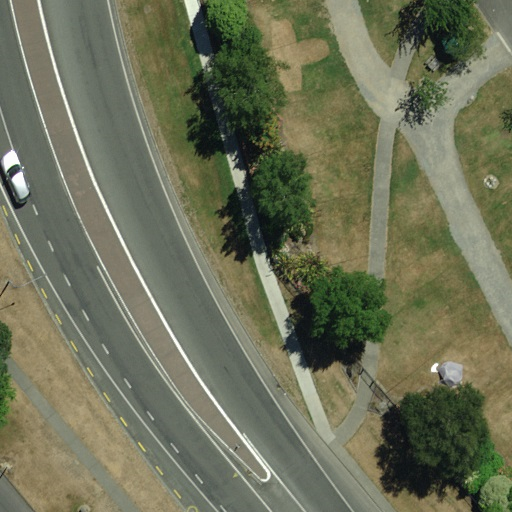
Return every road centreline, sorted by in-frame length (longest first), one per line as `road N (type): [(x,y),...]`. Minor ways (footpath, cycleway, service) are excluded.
road 1 (trunk): [(79,0),(110,129),(156,247),(213,356),(328,511)]
road 2 (trunk): [(245,511),(159,408),(75,268)]
road 3 (trunk): [(75,268),(0,46)]
road 4 (unclassified): [(75,268),(8,178),(0,154)]
